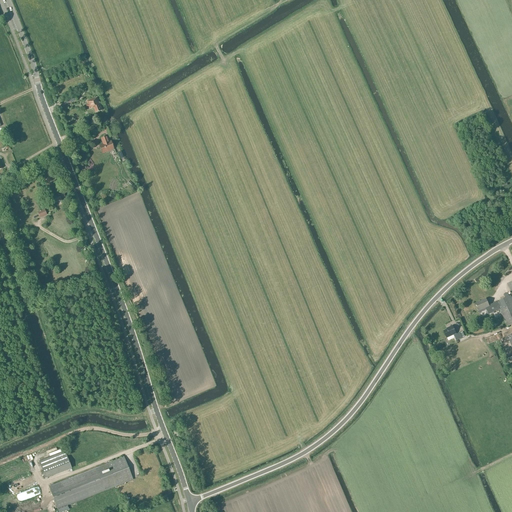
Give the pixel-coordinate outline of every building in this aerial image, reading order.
[(63,106),(76,100),(74,96),(61,101),(63,106)] [(89,108),(90,109),(93,107),(95,113),(102,110),(97,98),(87,102),(88,104),(86,105),(87,109),(89,108)] [(110,126),(105,128),(109,138),(114,136),(110,126)] [(102,154),(114,149),(111,141),(109,141),(107,137),(102,138),(103,141),(102,142),(103,144),(99,145),(102,154)] [(63,192),(50,197),(53,204),(61,201),(60,198),(65,196),(63,192)] [(41,207),(47,205),(43,195),(37,198),(41,207)] [(505,298),(496,302),(489,306),(486,299),(476,304),(479,310),(485,308),(488,313),(499,308),(507,327),(511,324),(511,281),(507,284),(511,293),(511,298),(511,295),(509,296),(505,298)] [(456,341),(462,338),(462,337),(460,333),(460,332),(456,334),(452,326),(449,327),(450,328),(444,331),(447,338),(453,334),(456,341)] [(45,477),(71,467),(65,451),(39,461),(45,477)] [(58,509),(133,480),(124,457),(49,486),(58,509)] [(13,491),(31,485),(28,476),(10,483),(13,491)]
